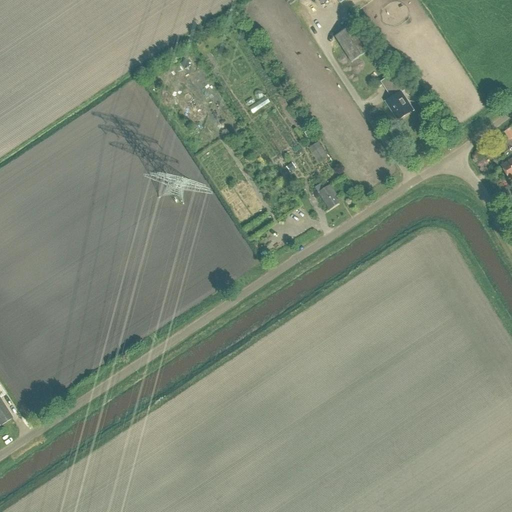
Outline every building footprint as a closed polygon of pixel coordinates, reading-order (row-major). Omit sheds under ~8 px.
[(352,62),(371,50),(355,24),(335,36),(352,62)] [(181,63),(185,70),(190,66),(186,59),(181,63)] [(399,120),(413,111),(401,93),(404,91),(398,81),(386,90),(392,98),(386,102),(399,120)] [(319,163),(328,157),(319,142),(309,148),(319,163)] [(511,159),(501,166),(510,180),(511,179),(511,159)] [(292,163),(286,167),(290,173),(297,169),(292,163)] [(325,189),(322,184),(315,188),(318,193),(319,193),(330,210),(339,204),(335,197),(337,195),(330,185),(325,189)] [(0,385),(0,425),(12,418),(0,398),(6,395),(0,386),(0,385)]
